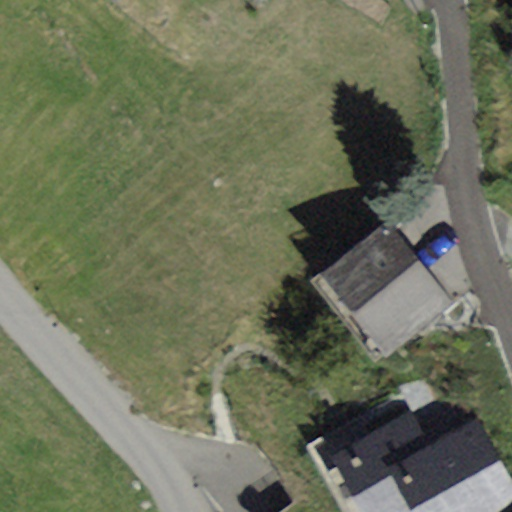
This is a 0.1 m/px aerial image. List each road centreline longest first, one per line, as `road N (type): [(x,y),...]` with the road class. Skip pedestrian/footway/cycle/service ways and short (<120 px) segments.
road 1 (residential): [(452,0),(461,188),(491,309),(511,349)]
road 2 (residential): [(0,288),(162,473),(184,511)]
